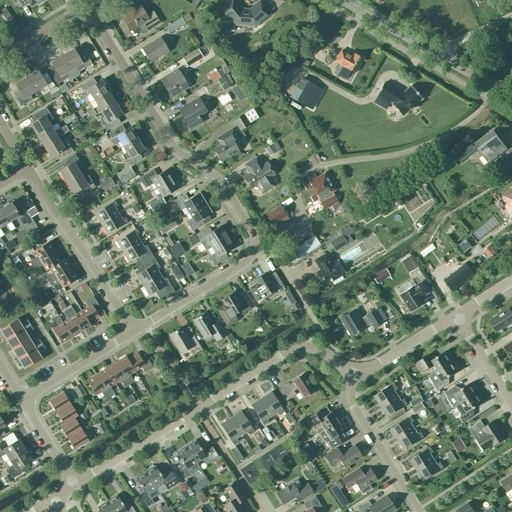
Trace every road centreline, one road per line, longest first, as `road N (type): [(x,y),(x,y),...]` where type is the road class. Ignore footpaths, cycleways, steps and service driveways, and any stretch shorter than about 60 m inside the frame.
road 1 (unclassified): [(74,484),(290,349),(314,349),(349,368)]
road 2 (residential): [(252,252),(254,235),(220,180),(175,150),(85,10)]
road 3 (residential): [(131,331),(27,169)]
road 4 (tertiary): [(511,96),(345,0)]
road 5 (residential): [(419,511),(350,406),(349,368)]
road 6 (residential): [(131,331),(252,252)]
road 7 (residential): [(22,401),(131,331)]
road 8 (unclassified): [(349,368),(373,367),(458,316)]
